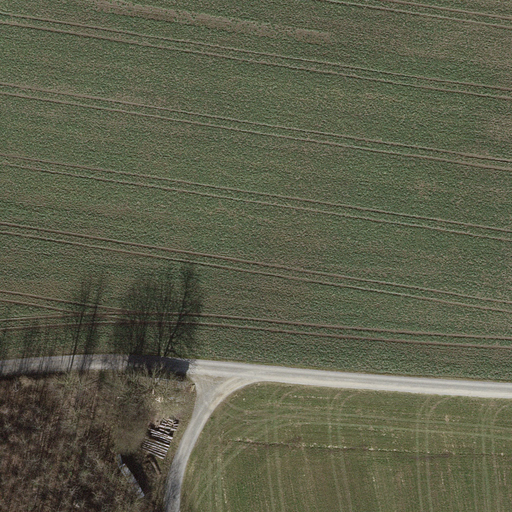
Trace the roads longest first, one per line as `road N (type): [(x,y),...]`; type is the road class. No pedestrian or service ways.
road 1 (track): [(511,392),(95,363),(0,370)]
road 2 (track): [(173,511),(174,486),(224,370)]
